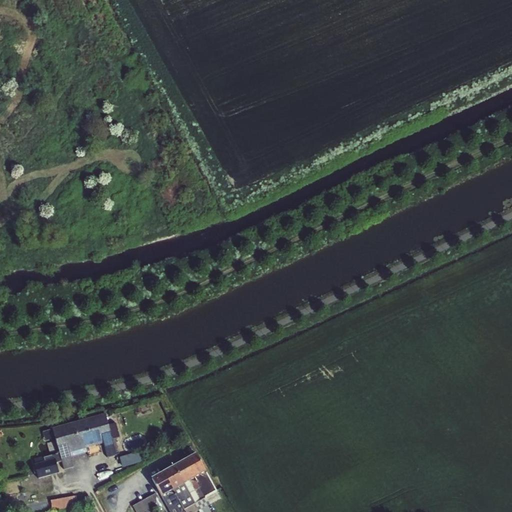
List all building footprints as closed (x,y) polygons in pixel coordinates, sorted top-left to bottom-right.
[(107,458),(117,456),(104,415),(52,429),(58,453),(35,459),(35,469),(39,479),(59,474),(56,464),(61,463),(64,470),(73,468),(71,457),(88,453),(87,449),(103,445),(107,458)] [(121,456),(124,466),(141,461),(138,451),(121,456)] [(185,460),(201,489),(206,485),(201,476),(207,472),(196,454),(185,460)] [(175,466),(196,511),(197,511),(210,505),(201,489),(185,460),(175,466)] [(163,473),(184,511),(196,511),(175,466),(163,473)] [(184,511),(163,473),(152,479),(169,511),(184,511)] [(52,500),(54,509),(80,504),(78,494),(52,500)] [(134,503),(137,511),(151,511),(163,507),(158,494),(134,503)]
